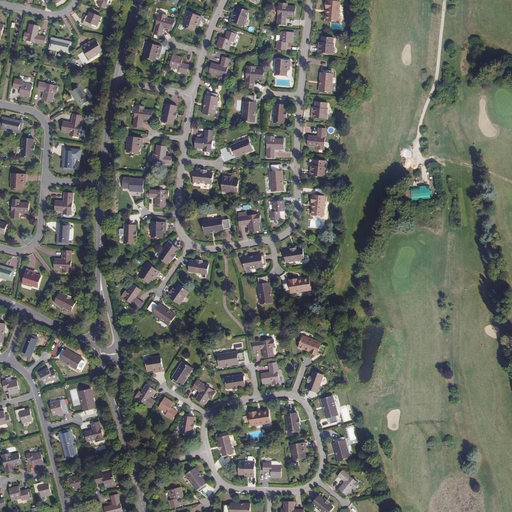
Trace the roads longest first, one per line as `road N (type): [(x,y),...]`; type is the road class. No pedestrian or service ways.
road 1 (track): [(444,0),(435,77),(419,125),(425,178)]
road 2 (residential): [(273,239),(295,216),(300,97)]
